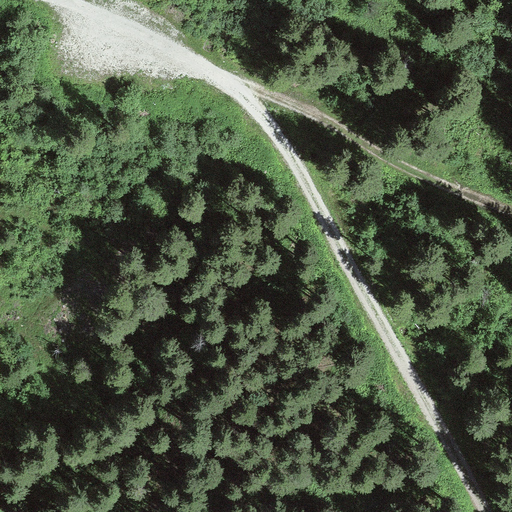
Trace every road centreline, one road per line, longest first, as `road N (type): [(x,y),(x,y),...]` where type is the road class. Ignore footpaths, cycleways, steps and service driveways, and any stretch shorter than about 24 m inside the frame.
road 1 (track): [(480,511),(313,195),(226,76)]
road 2 (track): [(511,216),(226,76)]
road 3 (track): [(226,76),(63,0)]
